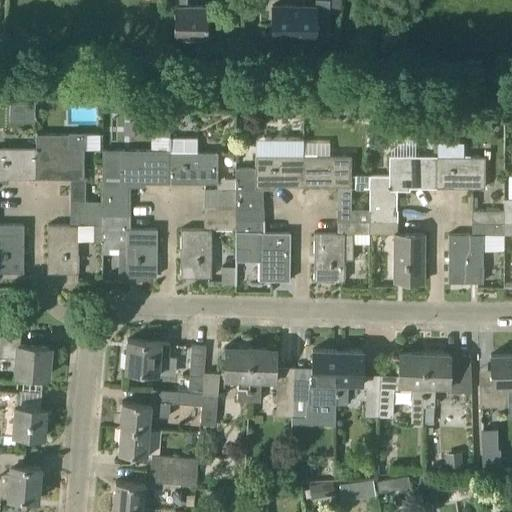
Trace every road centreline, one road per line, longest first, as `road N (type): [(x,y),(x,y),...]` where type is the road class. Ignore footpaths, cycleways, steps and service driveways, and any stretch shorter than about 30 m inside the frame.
road 1 (track): [(0,59),(511,77)]
road 2 (residential): [(77,511),(96,333)]
road 3 (residential): [(35,185),(39,289),(96,333)]
road 4 (residential): [(300,314),(437,314)]
road 5 (residential): [(166,307),(300,314)]
road 6 (residential): [(300,314),(302,191)]
road 7 (residential): [(437,192),(437,314)]
